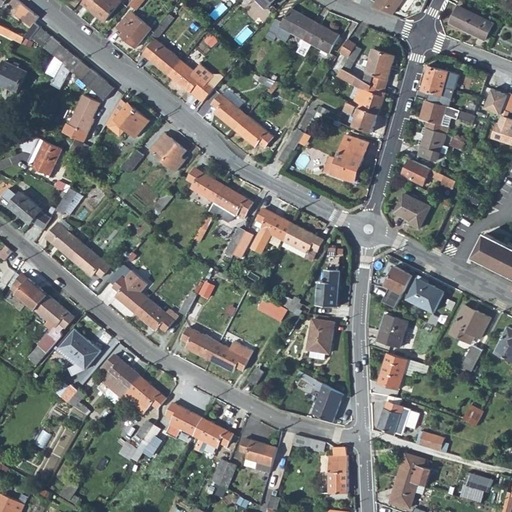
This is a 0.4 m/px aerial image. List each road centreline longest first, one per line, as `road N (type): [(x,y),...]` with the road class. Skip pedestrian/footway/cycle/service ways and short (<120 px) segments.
road 1 (residential): [(363,438),(280,422),(145,352),(0,226)]
road 2 (residential): [(368,227),(238,167),(39,0)]
road 3 (residential): [(363,438),(358,346),(368,227)]
road 4 (residential): [(368,227),(422,36)]
road 5 (residential): [(511,298),(368,227)]
